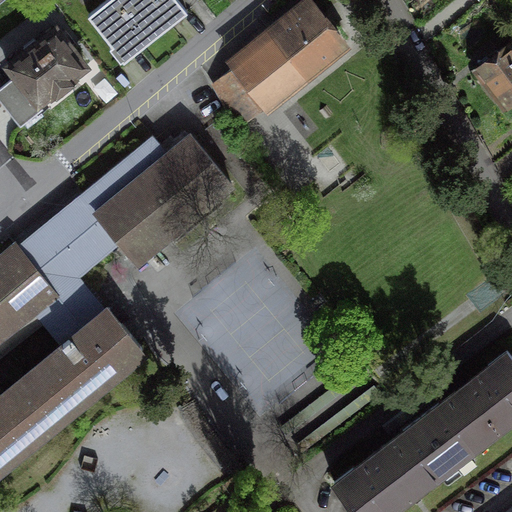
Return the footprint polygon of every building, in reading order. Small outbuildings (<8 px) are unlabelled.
[(180,0),(103,0),(86,13),(112,45),(107,49),(117,60),(121,57),(124,60),(188,9),(180,0)] [(352,45),(316,0),(297,0),(224,58),(231,66),(208,84),(242,126),(265,107),(268,111),(352,45)] [(16,74),(0,86),(0,98),(20,124),(42,107),(38,101),(48,94),(52,99),(72,84),(67,78),(85,65),(55,27),(37,41),(34,38),(24,46),(27,50),(8,64),(16,74)] [(511,43),(507,38),(469,67),(503,109),(511,102),(511,43)] [(320,110),(325,119),(330,116),(324,107),(320,110)] [(0,471),(149,350),(107,299),(103,302),(81,275),(119,243),(137,264),(235,184),(190,129),(166,149),(152,132),(18,242),(16,239),(0,252),(0,471)] [(511,352),(505,344),(417,412),(462,470),(477,459),(472,452),(511,421),(511,352)] [(279,425),(285,434),(354,383),(347,375),(279,425)] [(381,378),(306,436),(312,444),(387,386),(381,378)] [(462,470),(417,412),(334,476),(336,479),(332,482),(355,511),(395,511),(400,508),(399,507),(441,474),(447,482),(462,470)]
